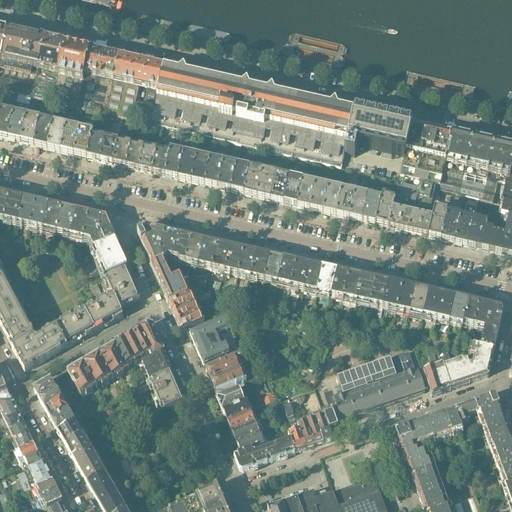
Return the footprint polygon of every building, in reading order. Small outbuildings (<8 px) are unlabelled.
[(44,43),(6,34),(0,62),(0,92),(31,99),(44,43)] [(63,47),(44,43),(31,99),(50,104),(63,47)] [(89,53),(63,47),(50,104),(76,110),(89,53)] [(106,57),(89,53),(76,110),(93,113),(106,57)] [(118,60),(106,57),(93,113),(105,116),(118,60)] [(144,66),(118,60),(105,116),(122,120),(131,122),(139,89),(144,66)] [(163,70),(152,68),(144,66),(139,89),(147,91),(142,111),(144,114),(152,116),(163,70)] [(353,114),(163,70),(152,116),(151,117),(152,117),(149,126),(183,134),(187,135),(280,157),(340,170),(353,114)] [(12,117),(0,114),(0,140),(6,142),(12,117)] [(353,114),(344,157),(354,159),(356,149),(350,148),(352,142),(358,144),(359,144),(369,146),(371,147),(381,149),(383,149),(392,151),(394,152),(404,154),(405,154),(411,127),(410,127),(401,125),(400,125),(353,114)] [(142,125),(149,126),(152,117),(151,117),(144,116),(144,117),(141,116),(141,118),(140,118),(139,121),(140,122),(140,123),(142,124),(142,125)] [(25,120),(12,117),(6,142),(19,146),(25,120)] [(38,123),(25,120),(19,146),(32,149),(38,123)] [(133,122),(131,122),(122,120),(117,141),(110,168),(112,168),(112,167),(121,169),(121,171),(125,171),(125,170),(126,171),(132,145),(128,144),(133,122)] [(52,126),(38,123),(32,149),(46,152),(52,126)] [(65,129),(52,126),(46,152),(59,155),(65,129)] [(438,193),(444,163),(451,136),(411,127),(398,184),(393,205),(412,209),(433,213),(438,193)] [(78,132),(65,129),(59,155),(72,158),(78,132)] [(91,135),(78,132),(72,158),(85,161),(91,135)] [(104,138),(91,135),(85,161),(95,163),(95,164),(99,165),(99,164),(98,164),(104,138)] [(451,136),(444,163),(438,193),(459,198),(472,141),(451,136)] [(110,168),(117,141),(104,138),(98,164),(99,164),(108,166),(108,167),(110,168)] [(493,146),(472,141),(459,198),(481,203),(493,146)] [(144,148),(132,145),(126,171),(134,172),(134,174),(138,174),(138,173),(144,148)] [(507,186),(511,169),(511,166),(511,150),(493,146),(481,203),(491,205),(493,198),(494,194),(495,192),(496,184),(505,186),(507,186)] [(156,150),(144,148),(138,173),(147,175),(147,177),(151,177),(151,176),(150,176),(156,150)] [(170,153),(156,150),(150,176),(151,176),(164,179),(170,153)] [(182,156),(170,153),(164,179),(171,181),(177,182),(182,156)] [(196,159),(182,156),(177,182),(190,185),(196,159)] [(208,162),(196,159),(190,185),(202,188),(208,162)] [(222,165),(208,162),(202,188),(216,191),(222,165)] [(235,168),(222,165),(216,191),(229,194),(235,168)] [(248,171),(235,168),(229,194),(242,197),(248,171)] [(263,175),(248,171),(242,197),(257,200),(263,175)] [(275,178),(263,175),(257,200),(269,203),(275,178)] [(288,181),(275,178),(269,203),(283,206),(288,181)] [(302,184),(288,181),(283,206),(296,209),(302,184)] [(314,187),(302,184),(296,209),(308,212),(314,187)] [(511,187),(507,186),(505,186),(503,193),(501,192),(500,196),(502,196),(511,198),(511,187)] [(327,190),(314,187),(308,212),(321,215),(327,190)] [(341,193),(327,190),(321,215),(335,218),(341,193)] [(355,196),(341,193),(335,218),(349,222),(355,196)] [(368,199),(355,196),(349,222),(362,224),(368,199)] [(511,198),(502,196),(500,196),(499,201),(501,202),(500,207),(502,208),(511,209),(511,198)] [(0,223),(2,224),(8,199),(0,197),(0,223)] [(15,227),(21,202),(8,199),(2,224),(15,227)] [(380,202),(368,199),(362,224),(375,227),(380,202)] [(29,230),(34,205),(21,202),(15,227),(29,230)] [(393,205),(380,202),(375,227),(387,230),(393,205)] [(42,233),(48,208),(34,205),(29,230),(42,233)] [(406,235),(412,209),(393,205),(387,230),(406,235)] [(511,209),(502,208),(500,207),(497,218),(499,219),(497,227),(501,228),(503,220),(506,221),(511,221),(511,209)] [(55,236),(61,211),(48,208),(42,233),(55,236)] [(427,240),(433,213),(412,209),(406,235),(427,240)] [(68,239),(74,214),(61,211),(55,236),(68,239)] [(446,216),(433,213),(427,240),(439,243),(446,216)] [(81,242),(87,217),(74,214),(68,239),(81,242)] [(459,219),(446,216),(439,243),(453,246),(459,219)] [(95,244),(100,221),(87,217),(81,242),(89,244),(90,246),(95,244)] [(473,223),(459,219),(453,246),(466,249),(473,223)] [(114,242),(111,234),(109,235),(109,234),(110,233),(106,222),(105,222),(104,221),(100,221),(95,244),(90,246),(92,251),(114,242)] [(511,221),(506,221),(501,242),(496,241),(496,239),(495,236),(491,235),(492,233),(484,231),(479,252),(511,258),(511,221)] [(485,226),(473,223),(466,249),(479,252),(484,231),(485,226)] [(163,258),(168,236),(143,230),(141,230),(139,232),(139,234),(140,235),(137,236),(152,269),(163,264),(168,260),(163,258)] [(172,261),(178,238),(168,236),(163,258),(168,260),(172,261)] [(190,241),(178,238),(172,261),(178,262),(179,264),(185,266),(190,241)] [(204,244),(190,241),(185,266),(198,269),(204,244)] [(124,266),(122,260),(114,242),(92,251),(91,251),(99,270),(101,275),(101,274),(101,276),(103,280),(126,270),(124,266)] [(217,247),(204,244),(198,269),(211,272),(217,247)] [(230,250),(217,247),(211,272),(224,275),(230,250)] [(243,253),(230,250),(224,275),(238,278),(243,253)] [(28,266),(42,259),(39,253),(25,261),(28,266)] [(257,256),(243,253),(238,278),(251,281),(257,256)] [(270,259),(257,256),(251,281),(264,284),(270,259)] [(283,262),(270,259),(264,284),(277,287),(283,262)] [(296,265),(283,262),(277,287),(290,290),(296,265)] [(167,275),(163,264),(152,269),(156,279),(167,275)] [(309,268),(296,265),(290,290),(304,293),(309,268)] [(26,282),(19,268),(13,271),(21,285),(26,282)] [(322,271),(309,268),(304,293),(317,296),(322,271)] [(104,281),(112,297),(118,310),(139,300),(135,291),(131,292),(129,288),(131,287),(128,282),(131,281),(126,270),(103,280),(104,281)] [(33,330),(11,289),(1,271),(0,271),(0,328),(11,350),(33,339),(32,337),(33,335),(31,333),(29,333),(29,331),(33,330)] [(335,274),(322,271),(317,296),(329,299),(335,274)] [(349,277),(335,274),(329,299),(343,302),(349,277)] [(173,282),(170,275),(167,275),(156,279),(159,287),(173,282)] [(362,280),(349,277),(343,302),(356,305),(362,280)] [(185,287),(181,278),(173,282),(159,287),(163,297),(185,287)] [(375,283),(362,280),(356,305),(369,308),(375,283)] [(388,286),(375,283),(369,308),(382,311),(388,286)] [(193,291),(194,295),(202,291),(201,288),(196,286),(196,290),(193,291)] [(401,289),(388,286),(382,311),(395,314),(401,289)] [(185,287),(163,297),(168,306),(189,297),(185,287)] [(414,292),(401,289),(395,314),(409,317),(414,292)] [(427,295),(414,292),(409,317),(421,320),(427,295)] [(440,298),(427,295),(421,320),(435,323),(440,298)] [(112,297),(83,314),(95,335),(103,330),(101,326),(106,324),(106,325),(112,322),(113,324),(122,319),(118,310),(112,297)] [(189,297),(168,306),(171,315),(193,306),(195,305),(194,301),(192,302),(189,297)] [(454,301),(440,298),(435,323),(448,326),(454,301)] [(467,304),(454,301),(448,326),(458,329),(461,329),(462,328),(462,327),(467,304)] [(229,302),(228,302),(225,303),(229,313),(239,309),(229,302)] [(477,307),(467,304),(462,327),(462,328),(472,330),(477,307)] [(193,306),(171,315),(176,325),(197,316),(199,315),(198,312),(197,310),(195,311),(193,306)] [(488,309),(477,307),(472,330),(482,333),(483,333),(488,309)] [(500,312),(488,309),(483,333),(482,333),(482,335),(497,338),(502,315),(501,315),(502,314),(500,312)] [(86,340),(95,335),(83,314),(55,329),(56,330),(67,350),(76,345),(75,343),(80,340),(79,338),(84,336),(86,340)] [(197,316),(176,325),(180,334),(203,324),(201,320),(199,321),(197,316)] [(240,353),(226,320),(189,336),(203,369),(227,359),(233,356),(240,353)] [(250,346),(242,326),(238,328),(246,348),(250,346)] [(147,328),(139,332),(153,360),(163,355),(152,329),(147,328)] [(24,375),(66,351),(67,350),(56,330),(50,334),(48,333),(45,334),(45,336),(34,342),(33,339),(11,350),(24,375)] [(139,332),(131,337),(142,359),(148,356),(151,361),(153,360),(139,332)] [(497,338),(482,335),(478,351),(493,354),(497,338)] [(131,337),(122,342),(134,363),(142,359),(131,337)] [(114,347),(125,368),(134,363),(122,342),(114,346),(114,347)] [(114,347),(103,353),(99,356),(112,379),(116,377),(118,379),(124,376),(123,373),(127,371),(125,368),(114,347)] [(469,359),(471,349),(459,347),(457,356),(458,357),(465,358),(469,359)] [(493,354),(478,351),(471,349),(469,359),(491,364),(493,354)] [(459,389),(451,365),(447,354),(442,353),(436,354),(441,369),(450,392),(459,389)] [(427,356),(429,363),(435,361),(433,354),(427,356)] [(163,355),(153,360),(151,361),(138,366),(141,372),(139,372),(141,376),(167,364),(163,355)] [(408,355),(390,361),(394,373),(396,378),(396,379),(414,373),(408,355)] [(99,356),(87,362),(83,365),(96,388),(100,386),(102,388),(109,385),(107,382),(112,379),(99,356)] [(487,379),(491,364),(469,359),(466,366),(481,381),(487,379)] [(235,360),(229,363),(207,372),(207,373),(205,374),(210,387),(241,374),(235,360)] [(389,361),(336,379),(342,397),(366,389),(367,393),(373,391),(372,387),(396,378),(394,373),(393,373),(389,361)] [(481,381),(466,366),(462,367),(460,362),(451,365),(459,389),(481,381)] [(167,364),(141,376),(142,380),(143,380),(146,385),(171,374),(167,364)] [(83,365),(71,371),(66,374),(79,397),(84,395),(86,397),(93,393),(91,391),(96,388),(83,365)] [(441,369),(433,372),(441,395),(450,392),(441,369)] [(433,372),(423,376),(428,391),(431,400),(441,396),(441,395),(433,372)] [(171,374),(146,385),(158,415),(184,404),(180,394),(177,395),(173,385),(175,384),(171,374)] [(245,384),(241,374),(210,387),(215,397),(245,384)] [(322,416),(323,419),(329,435),(337,432),(335,425),(339,423),(340,425),(424,395),(423,393),(428,391),(423,376),(422,375),(418,377),(416,374),(402,379),(402,380),(373,391),(367,393),(348,400),(348,398),(333,404),(332,400),(329,399),(326,400),(324,403),(328,414),(322,416)] [(34,394),(38,402),(55,392),(50,383),(35,391),(34,394)] [(68,385),(63,389),(66,394),(72,391),(68,385)] [(246,402),(251,400),(245,387),(238,390),(216,399),(221,412),(246,402)] [(6,392),(0,394),(0,405),(13,405),(6,392)] [(55,392),(38,402),(44,411),(61,401),(59,399),(55,392)] [(141,400),(138,394),(131,398),(129,395),(127,396),(130,401),(134,400),(136,403),(141,400)] [(61,401),(44,411),(49,421),(67,412),(69,410),(63,400),(61,402),(61,401)] [(246,402),(221,412),(226,423),(251,413),(246,402)] [(277,410),(275,403),(269,405),(272,412),(277,410)] [(297,428),(289,407),(287,403),(281,405),(292,435),(298,433),(297,428)] [(0,412),(1,415),(0,415),(0,419),(3,420),(18,413),(14,405),(13,405),(0,405),(0,412)] [(67,412),(49,421),(57,435),(74,425),(67,412)] [(0,419),(0,431),(0,432),(9,432),(24,425),(20,417),(18,413),(3,420),(0,419)] [(251,413),(226,423),(231,434),(256,424),(251,413)] [(272,418),(276,428),(280,426),(283,425),(279,415),(272,418)] [(323,419),(313,422),(322,446),(323,447),(332,443),(329,435),(323,419)] [(322,446),(313,422),(305,425),(314,449),(322,446)] [(74,425),(57,435),(60,439),(65,448),(86,436),(79,423),(74,425)] [(256,424),(231,434),(235,445),(261,435),(256,424)] [(9,432),(0,432),(5,443),(14,442),(28,435),(27,433),(24,425),(9,432)] [(314,449),(305,425),(297,428),(298,433),(305,452),(314,449)] [(90,434),(97,446),(102,444),(95,431),(90,434)] [(305,452),(298,433),(292,435),(295,442),(290,444),(294,456),(305,452)] [(14,442),(5,443),(10,452),(19,452),(33,445),(29,437),(28,435),(14,442)] [(261,435),(235,445),(240,456),(250,452),(259,448),(260,448),(265,446),(261,435)] [(86,436),(65,448),(72,461),(89,451),(93,448),(86,436)] [(274,445),(288,439),(287,436),(284,438),(273,442),(274,445)] [(107,444),(111,452),(117,449),(113,440),(107,444)] [(110,457),(102,444),(97,446),(104,459),(110,457)] [(290,444),(276,449),(280,461),(294,456),(290,444)] [(33,445),(19,452),(23,460),(19,462),(20,464),(24,462),(24,463),(38,456),(37,453),(33,445)] [(276,449),(262,454),(266,466),(280,461),(276,449)] [(89,451),(72,461),(79,474),(96,464),(89,451)] [(252,457),(250,452),(240,456),(233,459),(239,474),(242,475),(266,466),(262,454),(252,457)] [(24,462),(20,464),(21,466),(21,467),(25,473),(28,473),(43,466),(39,457),(38,456),(24,463),(24,462)] [(117,469),(110,457),(104,459),(111,472),(117,469)] [(96,464),(79,474),(87,487),(104,477),(96,464)] [(24,474),(17,477),(25,494),(37,493),(52,485),(43,466),(28,473),(25,473),(24,473),(24,474)] [(104,477),(87,487),(96,503),(114,494),(108,483),(111,481),(108,475),(104,477)] [(325,494),(314,497),(313,495),(281,506),(281,507),(268,511),(267,511),(266,511),(385,511),(373,480),(325,498),(325,494)] [(37,493),(34,494),(37,501),(35,502),(36,504),(37,505),(57,495),(52,485),(37,493)] [(180,505),(163,511),(212,511),(227,505),(227,504),(227,502),(226,499),(224,498),(223,495),(223,492),(222,490),(220,489),(220,487),(219,488),(185,502),(180,505)] [(124,511),(114,494),(96,503),(98,506),(101,511),(124,511)] [(57,495),(37,505),(38,508),(40,507),(42,511),(46,511),(47,511),(62,505),(57,495)] [(3,497),(0,496),(0,499),(3,506),(6,506),(8,506),(4,496),(3,497)]
